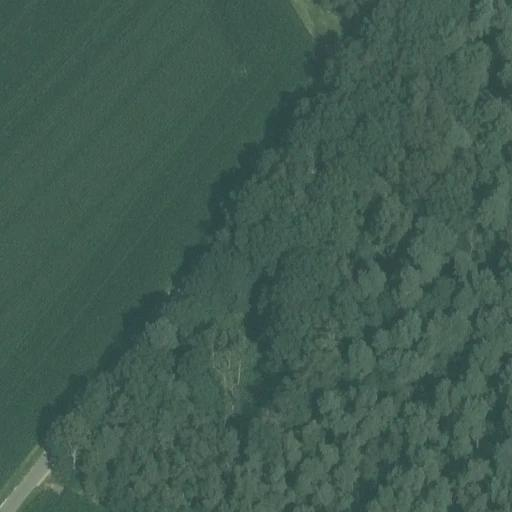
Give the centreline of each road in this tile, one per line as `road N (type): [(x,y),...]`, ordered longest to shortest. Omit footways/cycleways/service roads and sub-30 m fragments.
road 1 (unclassified): [(5,511),(419,0)]
road 2 (track): [(412,9),(511,84)]
